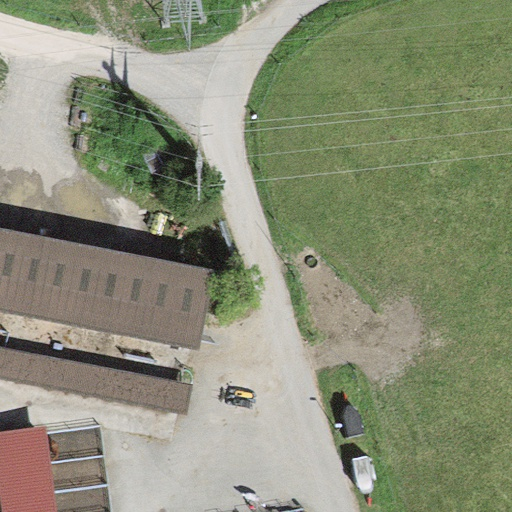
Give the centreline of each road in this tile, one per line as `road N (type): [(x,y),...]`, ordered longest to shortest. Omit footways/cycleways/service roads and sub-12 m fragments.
road 1 (unclassified): [(303,0),(259,22),(207,104),(338,511)]
road 2 (track): [(0,34),(207,104)]
